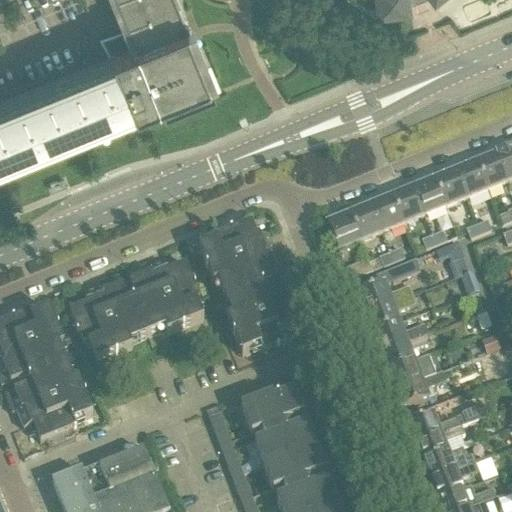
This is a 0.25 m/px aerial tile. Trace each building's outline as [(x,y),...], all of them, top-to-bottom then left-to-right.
[(165,113),(215,93),(177,0),(118,0),(132,33),(119,38),(109,42),(116,59),(0,106),(0,165),(160,100),(165,113)] [(375,0),(377,15),(381,19),(406,16),(410,11),(409,5),(419,1),(422,0),(429,0),(431,3),(437,4),(442,0),(375,0)] [(503,188),(511,184),(511,154),(511,152),(492,159),(503,188)] [(483,196),(503,188),(492,159),(471,168),(483,196)] [(462,205),(483,196),(471,168),(450,176),(462,205)] [(441,213),(462,205),(450,176),(430,184),(441,213)] [(421,221),(441,213),(430,184),(409,193),(421,221)] [(400,230),(421,221),(409,193),(389,201),(400,230)] [(380,238),(400,230),(389,201),(368,209),(380,238)] [(361,246),(380,238),(368,209),(349,217),(361,246)] [(339,255),(361,246),(349,217),(327,226),(339,255)] [(481,239),(492,235),(487,224),(477,228),(481,239)] [(266,241),(258,245),(250,227),(214,242),(216,246),(198,254),(213,289),(217,288),(231,322),(226,324),(242,362),(259,354),(261,359),(297,344),(290,327),(299,323),(292,305),(297,303),(289,284),(262,295),(259,286),(286,275),(278,256),(273,258),(266,241)] [(470,243),(481,239),(477,228),(466,232),(470,243)] [(436,249),(447,245),(443,234),(432,239),(436,249)] [(507,248),(511,246),(511,234),(503,238),(507,248)] [(425,254),(436,249),(432,239),(421,243),(425,254)] [(394,267),(405,262),(400,252),(389,256),(394,267)] [(383,271),(394,267),(389,256),(379,260),(383,271)] [(351,284),(373,275),(367,262),(346,271),(351,284)] [(355,301),(353,301),(357,314),(360,313),(362,318),(413,298),(410,291),(409,291),(388,299),(384,290),(420,276),(416,264),(367,283),(371,292),(355,299),(355,301)] [(184,269),(166,276),(163,267),(145,274),(144,270),(125,278),(136,305),(128,308),(117,281),(97,289),(99,294),(83,300),(87,310),(69,317),(84,355),(88,353),(95,370),(132,355),(130,350),(164,337),(166,341),(202,326),(195,308),(199,307),(184,269)] [(460,280),(469,277),(466,270),(455,274),(458,281),(460,280)] [(469,277),(460,280),(468,300),(476,297),(478,297),(480,296),(472,275),(469,277)] [(475,319),(485,315),(478,297),(476,297),(468,300),(475,319)] [(367,338),(400,326),(396,316),(416,308),(413,298),(362,318),(364,324),(362,325),(367,338)] [(59,353),(63,351),(49,315),(31,322),(30,318),(0,330),(0,392),(0,393),(28,382),(30,389),(4,400),(12,421),(17,420),(23,436),(31,433),(38,450),(76,435),(74,430),(92,423),(77,386),(73,388),(59,353)] [(486,315),(485,316),(485,315),(475,319),(476,319),(481,335),(492,331),(486,315)] [(377,357),(427,337),(424,328),(404,336),(400,326),(367,338),(372,351),(374,350),(377,357)] [(415,364),(411,354),(431,347),(427,337),(377,357),(379,363),(376,364),(382,377),(415,364)] [(486,358),(500,353),(495,339),(481,344),(486,358)] [(415,364),(382,377),(387,390),(389,389),(392,396),(436,378),(435,378),(428,359),(415,364)] [(399,415),(430,403),(426,393),(446,385),(442,376),(392,396),(394,401),(391,402),(396,414),(398,413),(399,415)] [(300,421),(295,407),(298,406),(294,396),(272,405),(271,401),(240,412),(251,440),(251,441),(262,437),(263,441),(273,437),(272,433),(304,421),(303,420),(300,421)] [(486,420),(488,418),(484,408),(482,409),(481,408),(460,417),(461,419),(438,428),(434,418),(402,430),(407,444),(410,443),(412,448),(461,429),(461,430),(486,421),(486,420)] [(224,428),(220,418),(209,422),(213,432),(224,428)] [(227,438),(224,428),(213,432),(217,442),(227,438)] [(307,430),(307,429),(275,441),(273,437),(263,441),(264,443),(265,445),(254,449),(263,473),(316,453),(312,443),(310,444),(304,431),(307,430)] [(465,438),(461,430),(461,429),(412,448),(414,454),(412,455),(416,468),(449,455),(445,446),(465,438)] [(231,448),(227,438),(217,442),(221,452),(231,448)] [(449,455),(416,468),(422,481),(424,480),(426,485),(475,467),(472,458),(466,461),(462,450),(449,456),(449,455)] [(236,461),(232,452),(222,456),(225,465),(236,461)] [(320,462),(316,453),(263,473),(272,496),(273,497),(283,493),(285,497),(295,493),(293,489),(325,477),(325,476),(322,477),(317,463),(320,462)] [(165,511),(142,455),(81,479),(80,475),(50,486),(60,511),(165,511)] [(239,469),(236,461),(225,465),(229,473),(239,469)] [(431,505),(463,493),(459,483),(479,476),(475,467),(426,485),(428,491),(426,492),(431,505)] [(243,478),(239,469),(229,473),(232,482),(243,478)] [(246,487),(243,478),(232,482),(235,491),(246,487)] [(329,486),(328,485),(296,497),(295,493),(285,497),(286,501),(276,505),(278,511),(328,511),(337,509),(334,499),(331,500),(326,487),(329,486)] [(249,496),(246,487),(235,491),(239,500),(249,496)] [(463,493),(431,505),(433,511),(468,511),(490,504),(495,502),(492,493),(474,500),(470,490),(463,493)] [(253,504),(249,496),(239,500),(242,508),(253,504)] [(501,511),(497,501),(495,502),(490,504),(468,511),(501,511)]
